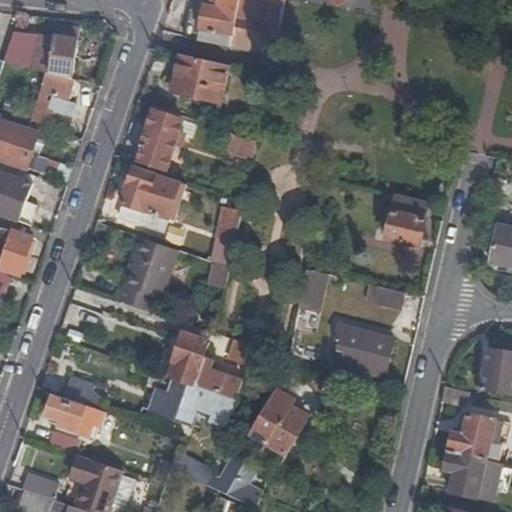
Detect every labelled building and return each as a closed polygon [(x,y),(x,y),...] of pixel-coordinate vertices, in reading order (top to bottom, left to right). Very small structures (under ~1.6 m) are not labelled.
[(187,38),(277,58),(288,0),(219,0),(218,8),(201,4),(191,11),(187,38)] [(511,13),(511,3),(509,3),(505,2),(501,0),(486,0),(481,9),(511,13)] [(55,40),(14,35),(4,63),(71,80),(78,30),(58,27),(55,40)] [(222,103),(231,66),(182,55),(175,86),(203,92),(202,99),(222,103)] [(68,100),(73,81),(71,80),(49,74),(47,74),(45,78),(32,121),(31,121),(47,126),(51,113),(45,112),(47,106),(43,99),(44,94),(68,100)] [(174,93),(202,99),(203,92),(175,86),(174,93)] [(3,111),(2,114),(31,124),(31,121),(32,121),(3,111)] [(140,164),(166,173),(176,145),(182,147),(185,137),(191,138),(195,126),(155,112),(143,148),(146,148),(140,164)] [(31,124),(2,114),(0,119),(0,161),(26,171),(39,133),(29,130),(31,124)] [(229,151),(255,159),(259,143),(235,134),(229,151)] [(177,222),(188,186),(136,168),(124,205),(126,205),(121,218),(160,231),(166,218),(177,222)] [(0,215),(30,226),(36,208),(24,203),(31,184),(0,172),(0,215)] [(335,199),(338,183),(327,180),(324,196),(335,199)] [(422,219),(426,204),(397,197),(387,240),(422,248),(428,220),(422,219)] [(220,265),(233,268),(240,232),(246,204),(232,201),(220,265)] [(491,264),(511,268),(511,229),(498,226),(491,264)] [(11,232),(0,228),(0,268),(20,275),(32,237),(12,231),(11,232)] [(117,301),(157,314),(162,299),(165,300),(180,252),(141,239),(126,286),(122,286),(117,301)] [(217,286),(229,288),(233,270),(221,268),(217,286)] [(13,276),(0,270),(0,297),(4,299),(13,276)] [(309,271),(301,310),(320,314),(328,275),(309,271)] [(404,310),(408,293),(379,287),(375,303),(404,310)] [(341,352),(349,353),(345,368),(387,378),(396,340),(342,328),(338,340),(343,342),(341,352)] [(85,334),(70,329),(67,339),(82,343),(85,334)] [(243,390),(246,383),(212,371),(215,364),(205,361),(210,344),(185,336),(175,363),(180,364),(174,379),(239,402),(243,390)] [(251,368),(257,349),(232,340),(225,358),(251,368)] [(511,352),(488,349),(482,390),(511,394),(511,352)] [(174,379),(151,371),(147,385),(157,389),(165,393),(158,413),(158,414),(195,426),(197,421),(200,411),(214,416),(210,426),(228,432),(232,421),(239,402),(174,379)] [(71,377),(64,399),(100,411),(104,400),(95,392),(98,386),(71,377)] [(446,387),(443,402),(464,407),(467,405),(469,397),(470,392),(446,387)] [(165,393),(157,389),(150,410),(158,413),(165,393)] [(243,390),(239,402),(232,421),(245,425),(261,401),(243,390)] [(253,438),(268,447),(262,458),(279,468),(309,418),(291,408),(295,401),(280,392),(253,438)] [(84,422),(87,411),(87,410),(55,399),(48,417),(64,422),(61,429),(89,438),(94,425),(93,424),(84,422)] [(96,414),(87,411),(84,422),(93,424),(96,414)] [(197,421),(210,426),(214,416),(200,411),(197,421)] [(453,432),(448,452),(488,461),(491,447),(497,448),(499,440),(504,441),(508,424),(500,422),(501,419),(498,419),(498,421),(469,414),(464,435),(453,432)] [(501,464),(508,465),(511,445),(511,424),(508,424),(504,441),(499,440),(497,448),(491,447),(488,461),(501,464)] [(56,435),(52,447),(76,456),(79,443),(56,435)] [(488,461),(448,452),(444,471),(455,474),(450,494),(478,500),(481,488),(487,489),(490,475),(485,474),(488,461)] [(175,464),(174,468),(175,468),(193,478),(198,469),(212,476),(213,477),(214,473),(178,453),(175,464)] [(225,479),(224,484),(227,485),(239,454),(236,453),(225,479)] [(224,484),(220,493),(259,511),(267,490),(253,484),(260,464),(239,454),(227,485),(224,484)] [(82,506),(101,511),(112,511),(126,473),(83,458),(75,481),(89,485),(82,506)] [(152,482),(167,487),(174,468),(175,464),(162,459),(152,482)] [(481,488),(478,500),(492,503),(501,464),(488,461),(485,474),(490,475),(487,489),(481,488)] [(193,478),(175,468),(160,511),(185,511),(197,480),(193,478)] [(193,478),(197,480),(207,486),(212,476),(198,469),(193,478)] [(213,477),(224,484),(225,479),(214,473),(213,477)] [(25,492),(56,502),(62,487),(31,476),(25,492)] [(209,487),(220,493),(224,484),(213,477),(209,487)] [(68,501),(82,506),(89,485),(75,481),(68,501)] [(21,511),(53,511),(56,502),(25,492),(19,511),(21,511)] [(234,511),(238,504),(223,499),(217,511),(234,511)] [(53,511),(86,511),(81,510),(56,502),(53,511)]
